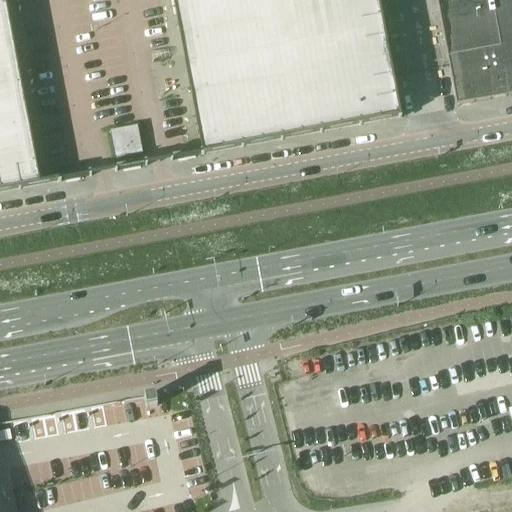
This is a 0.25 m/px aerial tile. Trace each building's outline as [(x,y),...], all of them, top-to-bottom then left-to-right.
[(4,0),(0,0),(0,50),(9,49),(14,48),(10,29),(4,0)] [(171,0),(183,58),(190,94),(201,156),(400,118),(377,0),(171,0)] [(511,0),(436,0),(438,7),(439,7),(441,16),(439,16),(442,31),(443,30),(445,39),(444,39),(447,54),(448,54),(449,63),(448,63),(451,78),(452,77),(454,86),(453,87),(453,88),(455,100),(456,107),(511,96),(511,0)] [(0,121),(22,117),(26,117),(25,108),(17,66),(14,48),(9,49),(0,50),(0,121)] [(32,144),(26,117),(22,117),(0,121),(0,193),(39,186),(32,144)] [(108,132),(114,160),(114,161),(142,155),(140,144),(139,138),(137,126),(108,132)] [(154,396),(143,398),(145,409),(156,407),(154,396)]
